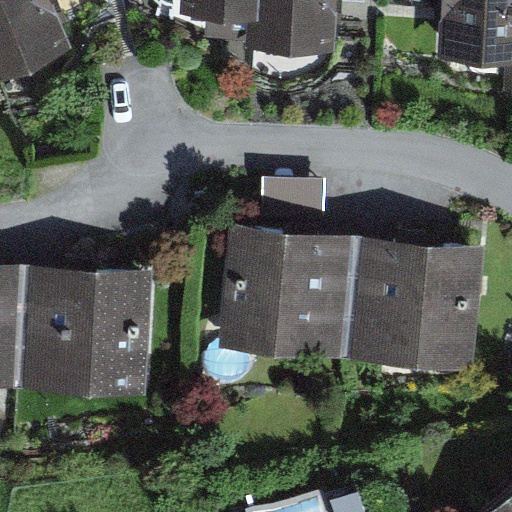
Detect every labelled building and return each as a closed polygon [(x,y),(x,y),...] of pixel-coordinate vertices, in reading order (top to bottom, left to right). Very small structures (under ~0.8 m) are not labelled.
[(0,0),(0,46),(10,71),(83,42),(66,0),(0,0)] [(190,0),(190,4),(266,5),(265,43),(347,45),(348,8),(347,0),(190,0)] [(511,0),(448,0),(448,15),(448,44),(511,45),(511,0)] [(328,217),(331,172),(269,168),(266,213),(328,217)] [(495,233),(240,216),(233,335),(488,351),(495,233)] [(173,264),(0,253),(0,375),(166,385),(173,264)] [(511,511),(511,478),(472,511),(511,511)] [(257,511),(330,511),(324,487),(255,505),(257,511)]
